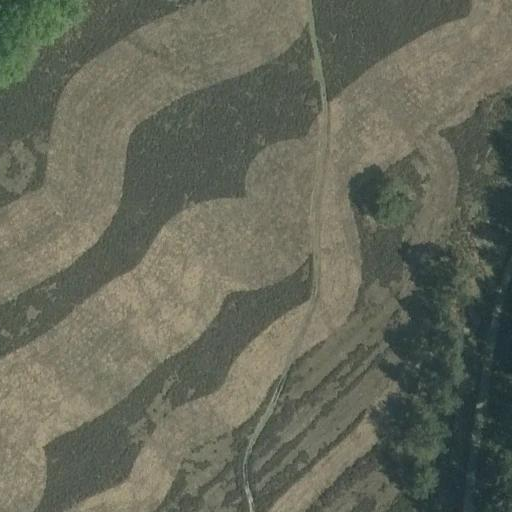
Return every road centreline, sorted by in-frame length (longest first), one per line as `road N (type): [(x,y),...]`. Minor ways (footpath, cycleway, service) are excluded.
road 1 (track): [(307,0),(321,106),(313,293),(273,408),(248,451),(249,511)]
road 2 (track): [(511,265),(495,313),(465,511)]
